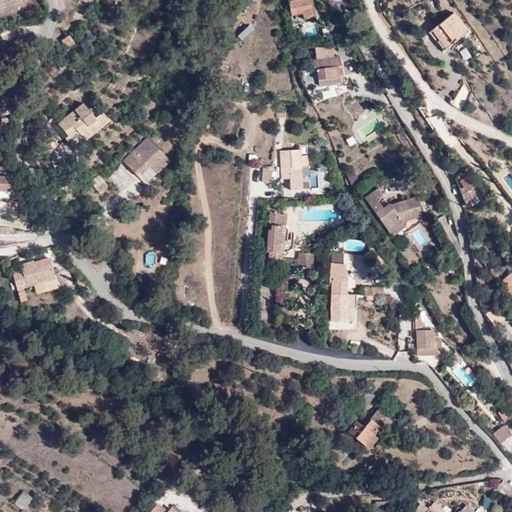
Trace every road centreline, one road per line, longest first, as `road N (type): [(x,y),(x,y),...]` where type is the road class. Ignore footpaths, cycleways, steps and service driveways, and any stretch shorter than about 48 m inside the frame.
road 1 (residential): [(511,467),(426,373),(324,360),(150,316),(79,263),(54,234),(20,156),(47,0)]
road 2 (residential): [(511,385),(476,313),(450,192),(342,0)]
